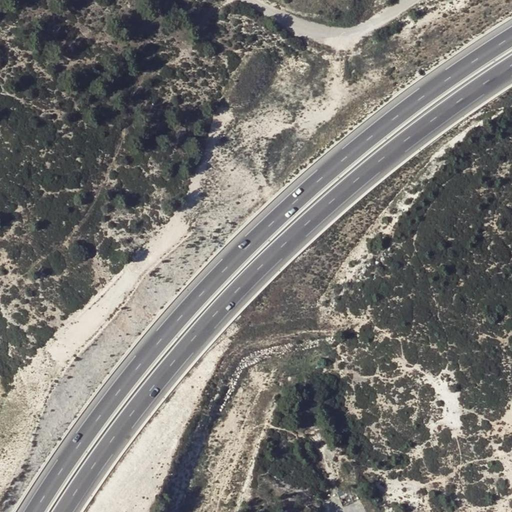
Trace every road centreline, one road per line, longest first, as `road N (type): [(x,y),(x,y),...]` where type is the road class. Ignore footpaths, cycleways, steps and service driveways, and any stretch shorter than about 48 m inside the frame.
road 1 (trunk): [(511,36),(435,81),(283,212),(79,442),(37,511)]
road 2 (trunk): [(79,511),(200,339),(448,108),(511,72)]
road 3 (track): [(213,511),(249,405),(267,383),(312,369)]
road 4 (unclassified): [(413,0),(365,30),(331,33),(302,30),(248,0)]
